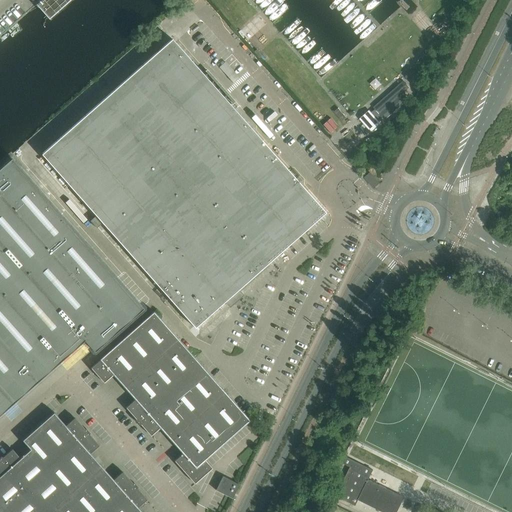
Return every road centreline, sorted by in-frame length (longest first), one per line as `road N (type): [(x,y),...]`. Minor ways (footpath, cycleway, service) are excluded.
road 1 (tertiary): [(400,235),(356,285),(243,511)]
road 2 (tertiary): [(256,511),(367,292),(411,244)]
road 3 (unclassified): [(191,511),(79,389),(54,390),(0,438)]
road 4 (tertiary): [(511,23),(423,196)]
road 5 (unclassified): [(504,259),(470,217),(464,195),(476,136)]
